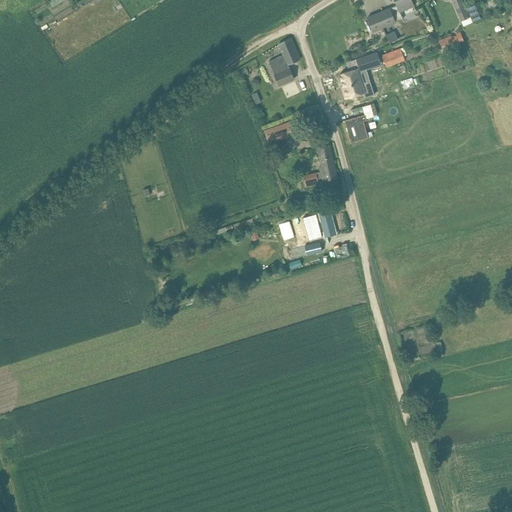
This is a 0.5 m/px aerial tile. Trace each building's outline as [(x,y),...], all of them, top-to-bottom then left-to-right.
[(0,0),(0,33),(7,29),(4,23),(14,17),(5,1),(6,0),(0,0)] [(400,12),(414,6),(411,0),(394,0),(397,5),(367,18),(373,31),(382,28),(403,19),(400,12)] [(452,0),(464,26),(471,22),(465,8),(461,0),(452,0)] [(471,22),(480,18),(475,5),(465,8),(471,22)] [(397,39),(394,31),(385,35),(389,42),(397,39)] [(439,40),(443,50),(456,45),(452,35),(439,40)] [(276,58),(269,61),(275,75),(279,86),(294,79),(288,65),(300,59),(291,39),(289,40),(278,44),(283,55),(276,58)] [(382,55),(386,67),(404,60),(401,48),(382,55)] [(377,52),(356,59),(359,69),(380,62),(377,52)] [(349,71),(340,74),(344,86),(342,87),(346,98),(364,93),(365,98),(374,95),(371,84),(363,87),(357,70),(357,68),(349,71)] [(405,90),(415,86),(412,77),(402,81),(405,90)] [(291,120),(264,130),(269,143),(295,133),(291,120)] [(319,167),(320,172),(303,175),(306,187),(319,184),(318,179),(322,178),(322,181),(337,177),(329,145),(317,148),(322,167),(319,167)] [(316,214),(302,217),(308,241),(322,237),(321,232),(323,231),(325,237),(326,237),(336,234),(330,210),(320,212),(318,213),(319,213),(321,223),(319,224),(316,214)] [(319,242),(291,249),(294,260),(322,253),(322,251),(319,243),(319,242)] [(348,306),(337,309),(341,321),(343,321),(350,345),(367,340),(360,316),(351,318),(348,306)]
